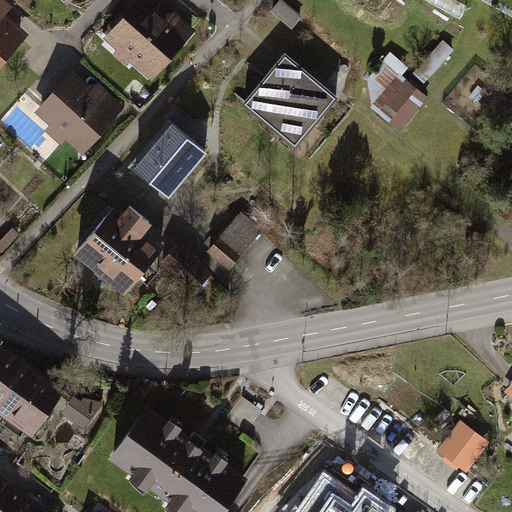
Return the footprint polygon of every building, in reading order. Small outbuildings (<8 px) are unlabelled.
[(3,0),(0,0),(0,61),(32,23),(3,0)] [(42,0),(54,10),(62,0),(42,0)] [(138,0),(134,0),(91,51),(142,95),(187,41),(138,0)] [(284,50),(243,99),(294,142),(335,93),(284,50)] [(405,124),(432,93),(392,58),(365,89),(405,124)] [(72,64),(32,107),(82,153),(122,110),(72,64)] [(174,128),(140,170),(174,197),(207,154),(174,128)] [(173,245),(120,204),(77,259),(130,300),(173,245)] [(232,263),(266,226),(244,206),(210,244),(232,263)] [(2,345),(0,347),(0,413),(31,435),(65,389),(2,345)] [(82,388),(63,414),(84,430),(104,404),(82,388)] [(159,397),(114,459),(189,511),(237,511),(265,473),(159,397)] [(466,429),(448,452),(462,463),(480,440),(466,429)] [(325,479),(303,511),(387,511),(388,511),(367,496),(362,504),(325,479)] [(51,511),(7,480),(0,489),(0,511),(51,511)]
